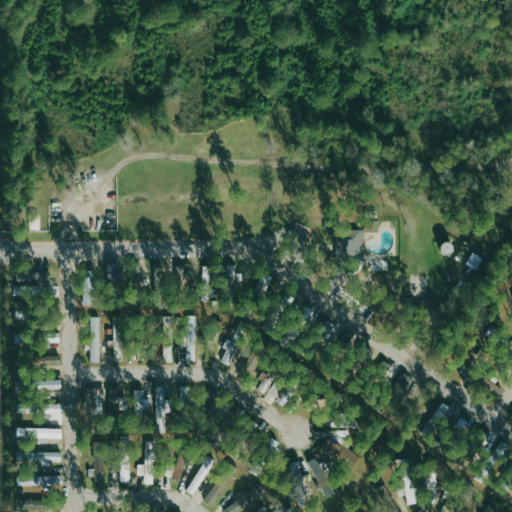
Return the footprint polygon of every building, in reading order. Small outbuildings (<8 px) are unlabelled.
[(363,223),(364,232),(377,231),(377,222),(363,223)] [(335,260),(363,260),(363,230),(343,230),(343,238),(335,238),(335,260)] [(117,279),(115,262),(106,263),(107,280),(117,279)] [(138,282),(140,281),(139,264),(128,265),(131,309),(140,309),(138,282)] [(162,288),(162,265),(153,264),(153,287),(162,288)] [(234,264),(226,264),(225,298),(232,299),(234,264)] [(184,265),(174,267),(177,281),(187,279),(184,265)] [(48,281),(48,271),(16,270),(16,280),(48,281)] [(82,304),(92,304),(93,271),(82,270),(82,304)] [(12,296),(57,297),(57,287),(13,286),(12,296)] [(293,295),(285,290),(266,326),(274,331),(293,295)] [(311,310),(303,306),(280,344),(288,349),(311,310)] [(196,316),(186,315),(185,361),(194,361),(196,316)] [(98,362),(99,317),(89,317),(89,362),(98,362)] [(113,361),(121,360),(120,317),(112,317),(113,361)] [(317,334),(328,339),(335,324),(324,320),(317,334)] [(212,323),(204,345),(212,348),(220,326),(212,323)] [(244,328),(235,325),(222,362),(230,365),(244,328)] [(58,342),(58,334),(44,334),(44,342),(58,342)] [(162,361),(171,361),(170,335),(161,335),(162,361)] [(511,353),(511,342),(505,338),(500,346),(511,353)] [(260,356),(254,351),(240,368),(246,374),(260,356)] [(58,355),(34,357),(35,366),(59,364),(58,355)] [(378,382),(391,364),(384,359),(371,377),(378,382)] [(264,393),(273,377),(261,370),(257,379),(261,381),(256,389),(264,393)] [(473,381),(489,392),(494,385),(478,373),(473,381)] [(33,391),(60,389),(60,379),(33,381),(33,391)] [(187,386),(180,386),(179,420),(186,420),(187,386)] [(163,387),(154,387),(156,432),(165,432),(163,387)] [(83,388),(84,416),(103,415),(102,388),(83,388)] [(148,414),(148,398),(142,398),(142,390),(133,390),(133,415),(148,414)] [(291,397),(288,391),(276,397),(279,404),(291,397)] [(228,406),(214,398),(206,414),(220,421),(228,406)] [(61,413),(61,405),(24,404),(24,412),(61,413)] [(444,413),(453,420),(460,410),(451,404),(444,413)] [(258,425),(251,421),(245,431),(253,435),(258,425)] [(60,429),(16,428),(15,437),(37,437),(37,442),(46,443),(47,438),(60,438),(60,429)] [(128,481),(127,438),(118,438),(119,481),(128,481)] [(278,441),(270,438),(265,448),(273,451),(278,441)] [(353,466),(358,451),(325,439),(320,454),(353,466)] [(92,469),(88,469),(88,476),(102,476),(103,442),(93,442),(92,469)] [(510,448),(503,442),(477,471),(484,477),(510,448)] [(152,483),(153,450),(144,450),(144,483),(152,483)] [(60,452),(15,452),(15,461),(60,462),(60,452)] [(171,478),(179,480),(185,456),(178,454),(171,478)] [(214,461),(207,456),(185,490),(192,495),(214,461)] [(318,464),(315,457),(307,461),(324,497),(333,492),(327,479),(332,477),(324,461),(318,464)] [(415,503),(407,458),(396,460),(405,505),(415,503)] [(426,502),(436,501),(435,461),(425,462),(426,502)] [(209,508),(237,468),(229,463),(201,503),(209,508)] [(16,485),(61,485),(61,475),(16,475),(16,485)] [(236,511),(264,492),(258,484),(222,510),(223,511),(236,511)] [(385,511),(392,511),(396,510),(385,485),(375,489),(385,511)] [(43,509),(43,500),(19,499),(19,509),(43,509)]
